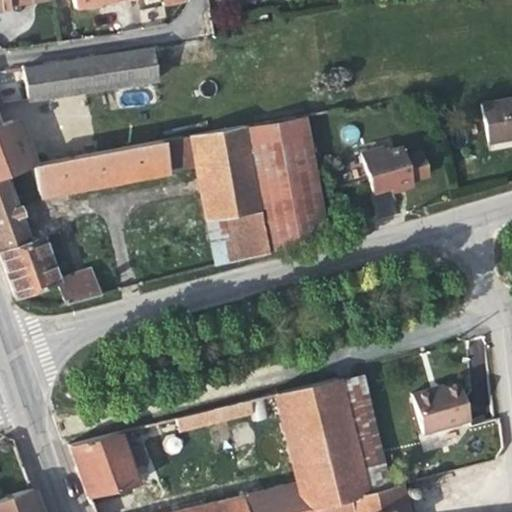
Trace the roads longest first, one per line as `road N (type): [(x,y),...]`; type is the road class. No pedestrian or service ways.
road 1 (residential): [(464,221),(56,326),(5,355)]
road 2 (tertiary): [(19,393),(62,511)]
road 3 (residential): [(496,314),(511,434)]
